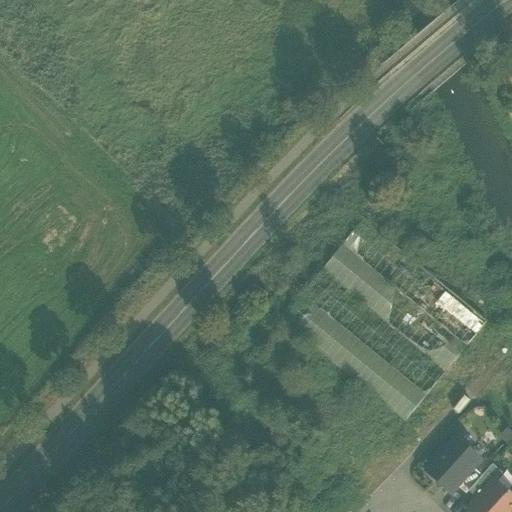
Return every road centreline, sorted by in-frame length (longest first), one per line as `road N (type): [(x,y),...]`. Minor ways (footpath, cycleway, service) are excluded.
road 1 (secondary): [(509,0),(311,171),(0,499)]
road 2 (residential): [(458,401),(380,497)]
